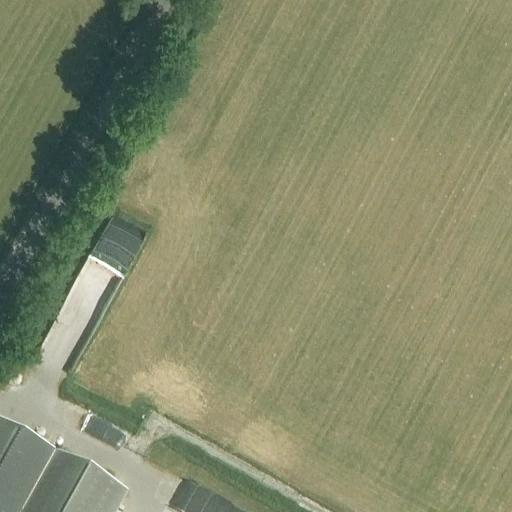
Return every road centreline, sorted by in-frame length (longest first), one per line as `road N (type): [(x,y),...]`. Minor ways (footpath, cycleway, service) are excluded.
road 1 (unclassified): [(0,302),(166,0)]
road 2 (track): [(315,511),(155,422),(127,471)]
